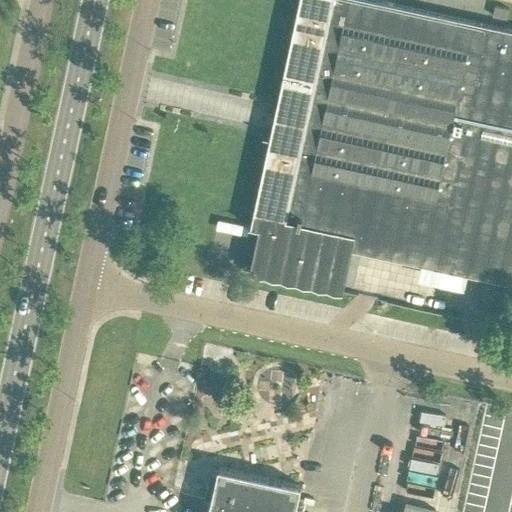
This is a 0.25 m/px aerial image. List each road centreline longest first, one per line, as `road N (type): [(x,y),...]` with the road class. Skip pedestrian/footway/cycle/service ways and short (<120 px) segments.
road 1 (primary): [(94,0),(0,441)]
road 2 (residential): [(85,289),(511,379)]
road 3 (residential): [(85,289),(146,0)]
road 4 (residential): [(40,511),(85,289)]
road 5 (residential): [(0,194),(42,0)]
